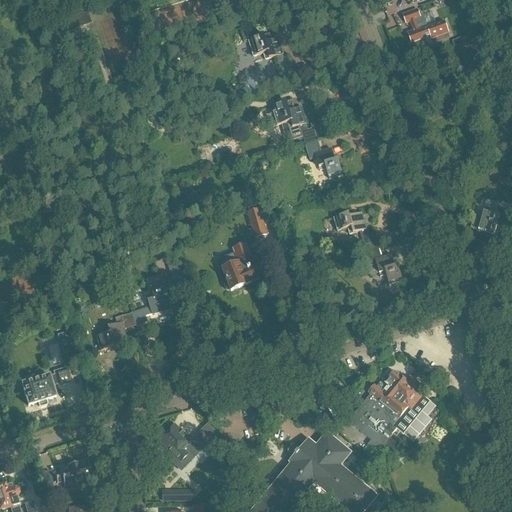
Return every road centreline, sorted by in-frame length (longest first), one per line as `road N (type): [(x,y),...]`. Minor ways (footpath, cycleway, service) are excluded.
road 1 (unclassified): [(114,421),(453,321),(474,307)]
road 2 (unclassified): [(474,307),(353,0)]
